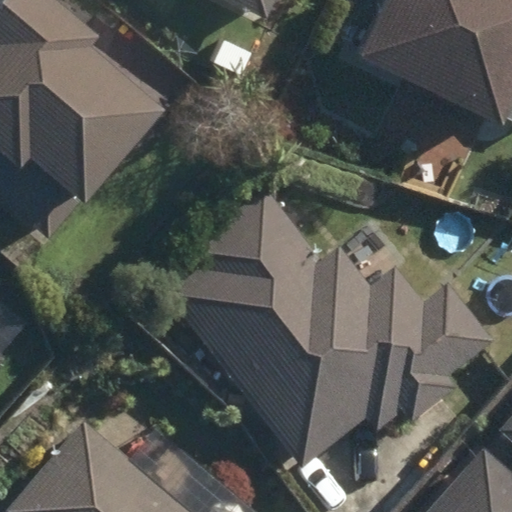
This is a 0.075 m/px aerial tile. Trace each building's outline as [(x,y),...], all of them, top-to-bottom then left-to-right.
[(98,26),(66,0),(0,0),(0,188),(51,229),(83,190),(90,194),(167,101),(89,37),(98,26)] [(242,0),(268,12),(274,0),(242,0)] [(508,115),(511,106),(511,0),(386,0),(365,45),(508,115)] [(174,286),(311,454),(373,403),(387,421),(495,333),(451,279),(426,299),(397,263),(369,286),(338,247),(321,262),(262,188),(192,245),(206,261),(174,286)] [(511,511),(511,409),(497,427),(511,440),(511,461),(505,469),(480,446),(420,511),(511,511)] [(194,511),(82,422),(10,511),(11,511),(194,511)]
